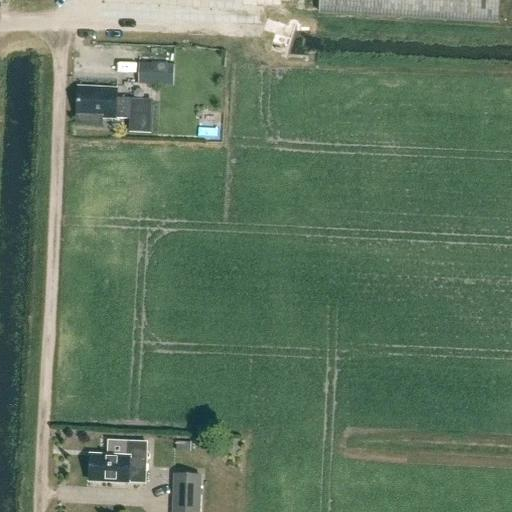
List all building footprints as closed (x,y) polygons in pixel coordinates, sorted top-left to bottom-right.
[(498,24),(499,0),(321,0),(320,14),(498,24)] [(172,86),(173,65),(138,64),(137,84),(172,86)] [(153,103),(145,103),(117,101),(118,91),(79,89),(77,126),(103,127),(103,120),(116,120),(116,119),(130,120),(129,133),(152,134),(153,103)] [(146,485),(147,444),(128,444),(127,459),(91,457),(90,482),(146,485)] [(199,511),(201,476),(173,475),(171,511),(199,511)]
